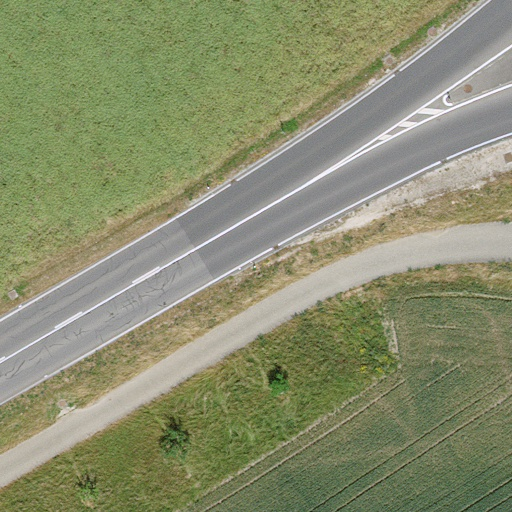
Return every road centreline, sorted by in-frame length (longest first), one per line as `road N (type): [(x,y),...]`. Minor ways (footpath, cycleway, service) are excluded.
road 1 (primary): [(0,363),(511,72)]
road 2 (track): [(0,474),(408,251),(511,248)]
